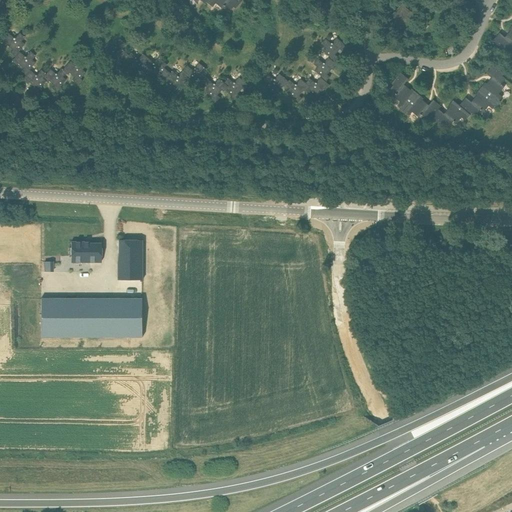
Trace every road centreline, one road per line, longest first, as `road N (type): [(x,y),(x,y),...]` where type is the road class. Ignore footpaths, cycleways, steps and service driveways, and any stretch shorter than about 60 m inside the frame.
road 1 (motorway): [(511,377),(272,480),(152,500),(0,501)]
road 2 (unclassified): [(341,212),(0,192)]
road 3 (tertiary): [(432,511),(345,333),(341,212)]
road 4 (motorway): [(511,394),(285,511)]
road 5 (tertiary): [(341,212),(511,219)]
road 6 (motorway): [(341,511),(479,439)]
road 7 (motorway): [(377,511),(479,439)]
